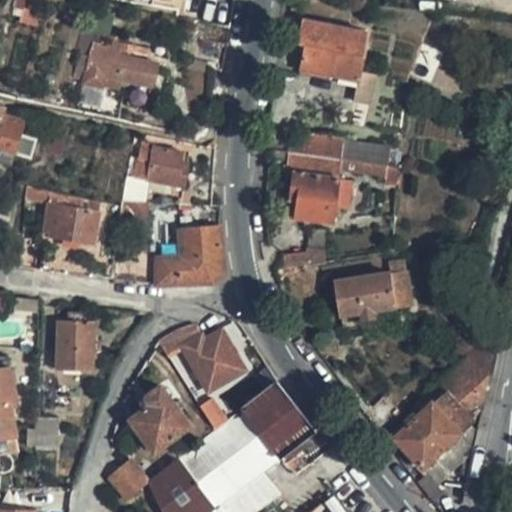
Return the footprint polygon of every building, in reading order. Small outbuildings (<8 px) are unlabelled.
[(364,32),(301,19),(287,17),(282,43),(295,46),(301,47),(296,70),(355,82),(364,32)] [(89,26),(80,51),(92,55),(85,80),(102,85),(107,71),(122,76),(119,86),(129,90),(125,104),(144,110),(157,64),(148,61),(151,49),(127,41),(126,44),(115,39),(113,46),(106,43),(111,32),(89,26)] [(191,60),(220,69),(227,41),(199,33),(191,60)] [(295,46),(282,43),(277,67),(296,70),(301,47),(295,46)] [(13,153),(28,158),(33,139),(18,134),(22,122),(0,115),(0,110),(1,105),(0,105),(0,165),(9,168),(13,153)] [(54,154),(62,128),(50,124),(41,150),(54,154)] [(298,131),(284,152),(341,159),(350,160),(385,165),(388,166),(390,147),(353,142),(344,141),(344,137),(298,131)] [(215,145),(191,142),(188,154),(187,160),(214,164),(215,145)] [(188,154),(150,147),(148,158),(132,155),(128,177),(176,185),(172,203),(179,203),(182,186),(187,160),(188,154)] [(282,152),(267,150),(267,157),(281,159),(282,152)] [(341,159),(284,152),(282,172),(290,173),(285,218),(332,223),(335,207),(337,206),(347,207),(350,179),(339,178),(340,170),(341,159)] [(384,176),(385,165),(350,160),(341,159),(340,170),(384,176)] [(384,176),(384,177),(397,179),(398,167),(388,166),(385,165),(384,176)] [(138,188),(127,186),(125,200),(136,200),(138,188)] [(69,202),(70,195),(25,189),(25,196),(69,202)] [(222,220),(175,220),(179,203),(172,203),(136,200),(125,200),(124,203),(114,279),(159,284),(210,281),(223,268),(222,220)] [(97,210),(46,203),(42,230),(48,231),(48,236),(91,243),(97,210)] [(224,220),(221,203),(179,203),(175,220),(222,220),(224,220)] [(22,243),(19,265),(91,275),(94,253),(22,243)] [(307,252),(308,264),(324,262),(326,251),(306,249),(307,252)] [(308,264),(307,252),(286,255),(282,260),(284,268),(308,264)] [(416,305),(410,270),(409,259),(394,262),(396,272),(337,281),(344,318),(401,308),(416,305)] [(65,313),(65,321),(82,322),(82,313),(65,313)] [(65,321),(57,321),(57,368),(92,369),(93,344),(93,337),(93,322),(82,322),(65,321)] [(245,368),(223,327),(204,337),(202,334),(196,324),(175,331),(159,340),(166,353),(183,343),(185,347),(208,387),(245,368)] [(489,364),(475,376),(468,367),(429,397),(439,409),(454,397),(476,424),(479,427),(484,422),(478,416),(487,408),(495,365),(489,364)] [(0,470),(2,471),(6,469),(9,465),(10,456),(19,454),(14,433),(18,433),(12,400),(17,399),(9,366),(0,367),(0,470)] [(211,511),(212,511),(214,510),(280,460),(318,433),(278,381),(241,410),(227,420),(214,430),(175,459),(154,474),(149,478),(165,511),(211,511)] [(190,425),(160,385),(140,400),(142,403),(124,416),(138,434),(141,432),(156,451),(190,425)] [(211,394),(197,402),(214,430),(227,420),(211,394)] [(400,441),(426,470),(464,438),(473,431),(476,424),(454,397),(439,409),(400,441)] [(61,418),(36,418),(36,439),(60,439),(61,418)] [(426,470),(441,486),(471,460),(476,424),(473,431),(464,438),(426,470)] [(149,478),(154,474),(142,458),(134,463),(149,478)] [(131,460),(110,475),(126,495),(149,478),(134,463),(131,460)]
